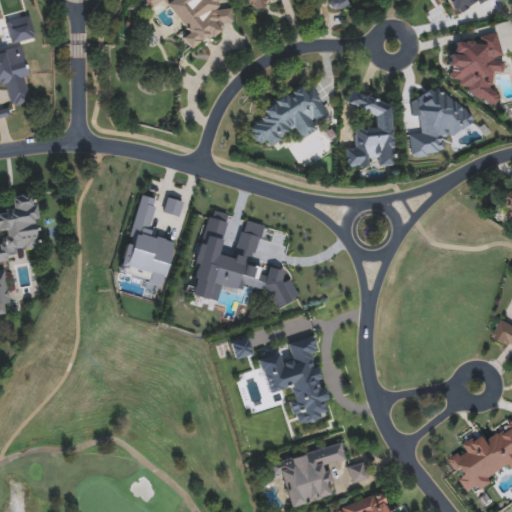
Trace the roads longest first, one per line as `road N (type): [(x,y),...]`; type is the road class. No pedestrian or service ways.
road 1 (residential): [(297,200),(174,162),(77,145),(0,152)]
road 2 (residential): [(196,169),(227,94),(247,75),(300,50),(372,45)]
road 3 (residential): [(448,511),(382,420),(371,392),(368,319)]
road 4 (residential): [(370,203),(353,209),(344,231),(350,247),(369,256),(385,252),(397,234),(389,210),(370,203)]
road 5 (residential): [(77,145),(77,17)]
road 6 (residential): [(495,388),(486,371),(473,368),(456,385),(462,403),(474,408),(495,388)]
